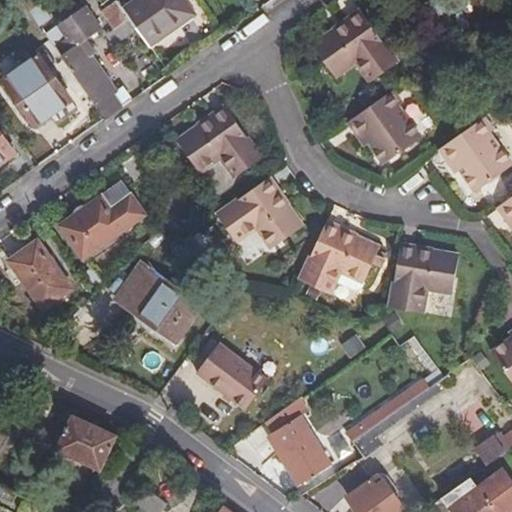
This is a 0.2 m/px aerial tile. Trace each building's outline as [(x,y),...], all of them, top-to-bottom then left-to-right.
[(21,0),(30,12),(41,5),(37,0),(21,0)] [(182,0),(137,0),(123,10),(128,18),(130,20),(138,31),(147,44),(191,13),(182,0)] [(397,0),(371,0),(380,12),(397,0)] [(123,10),(116,1),(102,11),(113,28),(128,18),(123,10)] [(43,32),(103,118),(131,99),(122,88),(116,92),(88,55),(94,50),(84,37),(100,26),(84,3),(43,32)] [(334,27),(335,30),(337,33),(365,14),(361,8),(334,27)] [(376,30),(365,14),(337,33),(335,30),(313,45),(333,72),(356,57),(370,76),(396,58),(385,43),(390,40),(381,27),(376,30)] [(138,31),(130,20),(106,35),(114,46),(138,31)] [(39,56),(2,80),(34,124),(67,99),(39,56)] [(362,132),(367,140),(381,161),(417,136),(396,105),(400,102),(392,89),(346,121),(356,136),(362,132)] [(197,124),(199,126),(201,129),(227,111),(223,105),(197,124)] [(261,159),(227,111),(201,129),(199,126),(176,141),(197,171),(218,158),(232,178),(261,159)] [(443,160),(448,164),(454,160),(458,167),(473,189),(508,165),(487,133),(491,130),(483,117),(437,150),(443,160)] [(0,159),(13,151),(0,132),(0,159)] [(362,132),(356,136),(361,144),(367,140),(362,132)] [(454,160),(448,164),(453,170),(458,167),(454,160)] [(269,176),(262,181),(282,208),(286,204),(288,203),(269,176)] [(282,208),(262,181),(216,214),(237,243),(258,229),(272,248),(303,228),(286,204),(282,208)] [(60,222),(81,253),(123,225),(102,194),(60,222)] [(511,194),(496,206),(506,220),(510,216),(511,218),(511,194)] [(324,222),(321,228),(351,242),(353,238),(354,236),(324,222)] [(351,242),(321,228),(296,280),(329,295),(340,273),(363,283),(372,265),(380,268),(385,257),(376,254),(379,249),(353,238),(351,242)] [(6,256),(39,305),(68,285),(36,236),(6,256)] [(397,245),(396,251),(429,256),(429,253),(429,250),(397,245)] [(396,251),(385,308),(420,314),(425,290),(451,293),(453,277),(457,256),(429,253),(429,256),(396,251)] [(115,295),(172,338),(198,303),(139,261),(115,295)] [(511,339),(492,353),(511,382),(511,339)] [(215,343),(192,372),(240,410),(263,380),(215,343)] [(362,420),(368,429),(442,376),(435,368),(362,420)] [(69,416),(54,452),(97,472),(113,436),(69,416)] [(264,435),(294,484),(327,465),(296,416),(264,435)] [(349,442),(349,441),(368,429),(362,420),(343,434),(349,442)] [(0,431),(0,461),(14,439),(0,431)] [(473,449),(483,463),(502,451),(491,436),(473,449)] [(494,470),(511,494),(511,482),(500,466),(494,470)] [(466,477),(438,498),(448,511),(508,511),(511,509),(511,494),(494,470),(473,486),(466,477)] [(345,494),(356,511),(390,511),(398,506),(379,479),(373,483),(369,477),(345,494)] [(144,489),(137,499),(154,511),(164,511),(168,507),(144,489)] [(141,511),(154,511),(137,499),(132,505),(141,511)]
